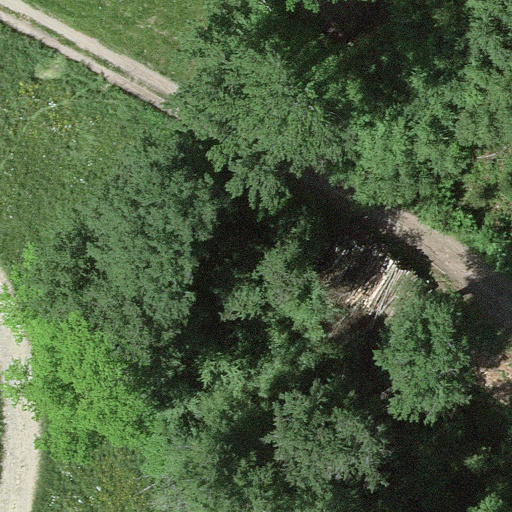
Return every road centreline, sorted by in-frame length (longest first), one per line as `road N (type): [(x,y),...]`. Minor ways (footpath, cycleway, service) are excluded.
road 1 (track): [(511,300),(434,234),(0,4)]
road 2 (track): [(0,307),(24,436),(4,511)]
